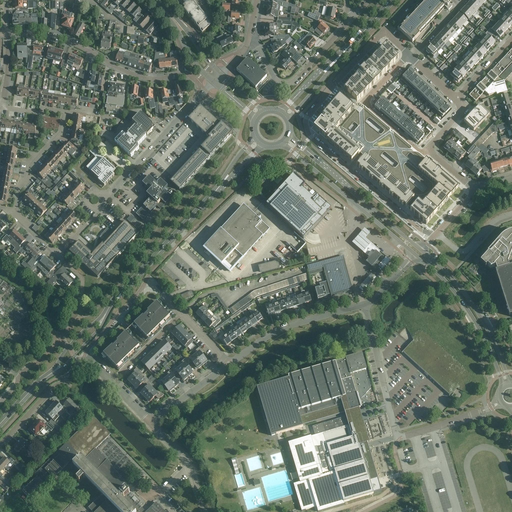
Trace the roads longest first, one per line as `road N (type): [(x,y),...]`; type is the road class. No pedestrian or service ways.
road 1 (residential): [(433,235),(306,129),(306,117),(384,31)]
road 2 (unclassified): [(500,402),(397,435),(364,305)]
road 3 (residential): [(212,81),(56,255)]
road 4 (residential): [(184,72),(151,79),(63,39),(6,34)]
road 5 (residential): [(14,212),(20,181),(62,134),(65,112),(2,106)]
road 6 (secondary): [(281,143),(416,255)]
road 7 (secondary): [(420,250),(287,136)]
road 8 (secondary): [(110,305),(222,181)]
road 9 (secondary): [(511,384),(465,294),(420,250)]
road 10 (secondary): [(416,255),(462,303),(503,386)]
road 11 (residential): [(429,149),(417,150),(362,102),(409,53)]
road 12 (unclassified): [(228,364),(291,326),(364,305)]
